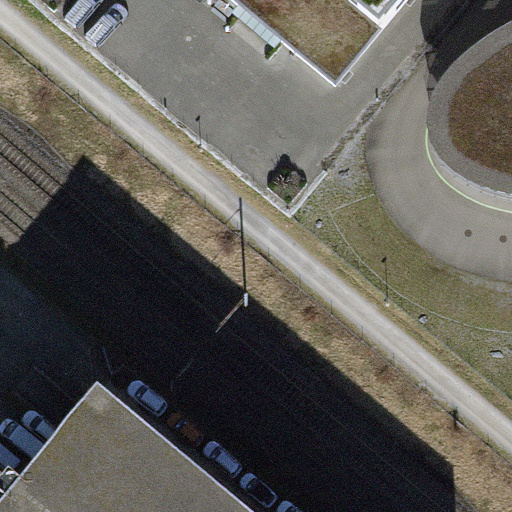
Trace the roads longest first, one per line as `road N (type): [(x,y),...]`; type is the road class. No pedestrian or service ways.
road 1 (track): [(0,12),(511,441)]
road 2 (unknown): [(145,0),(324,131),(345,127),(451,0)]
road 3 (unknown): [(400,167),(419,223),(453,250),(511,266)]
